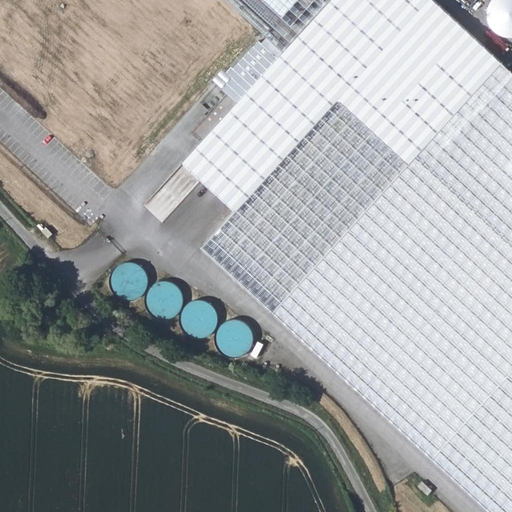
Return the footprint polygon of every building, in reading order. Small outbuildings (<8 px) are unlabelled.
[(511,511),(511,71),(433,0),(329,0),(282,51),(180,162),(231,209),(198,245),(491,511),(511,511)] [(226,0),(282,51),(329,0),(226,0)] [(511,0),(489,0),(505,37),(511,33),(511,0)] [(168,178),(148,202),(164,216),(185,192),(168,178)] [(50,223),(46,226),(52,233),(56,230),(50,223)] [(145,284),(137,260),(111,268),(118,292),(145,284)] [(165,313),(181,292),(160,277),(145,299),(165,313)] [(186,301),(186,327),(211,328),(211,302),(186,301)] [(251,322),(221,319),(219,346),(249,349),(251,322)]
